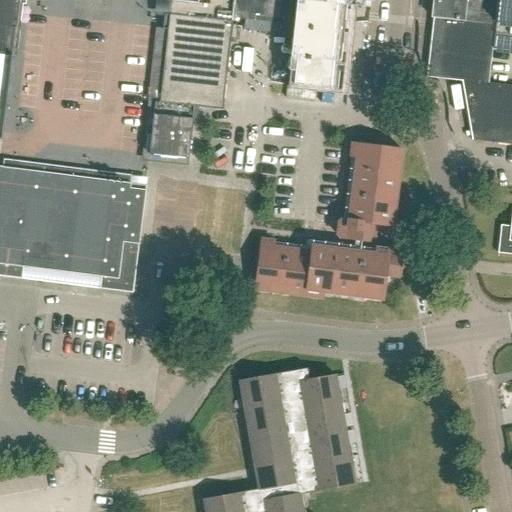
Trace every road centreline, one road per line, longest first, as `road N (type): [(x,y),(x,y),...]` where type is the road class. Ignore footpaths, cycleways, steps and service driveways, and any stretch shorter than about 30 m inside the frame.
road 1 (residential): [(0,431),(121,444),(142,439),(175,414),(217,353),(262,333),(361,343),(465,330)]
road 2 (residential): [(465,330),(428,136),(388,111),(399,0)]
road 3 (residential): [(498,511),(465,330)]
